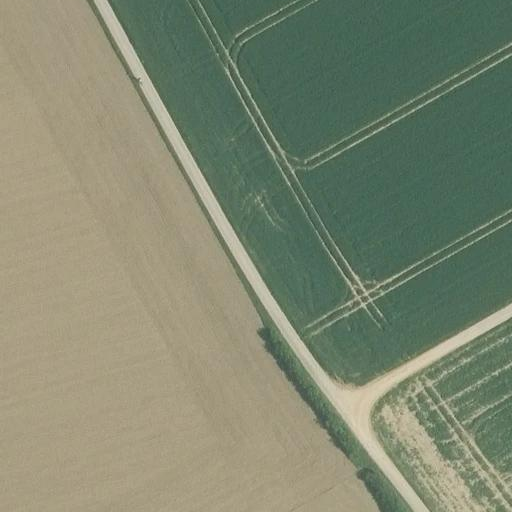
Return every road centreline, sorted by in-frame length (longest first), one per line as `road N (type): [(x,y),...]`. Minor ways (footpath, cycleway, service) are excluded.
road 1 (unclassified): [(422,511),(267,302),(98,0)]
road 2 (track): [(342,404),(511,308)]
